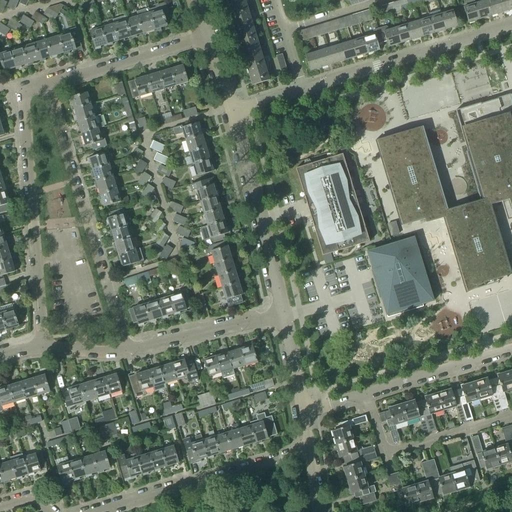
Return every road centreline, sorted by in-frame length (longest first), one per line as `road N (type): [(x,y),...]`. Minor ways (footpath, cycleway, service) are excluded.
road 1 (residential): [(231,111),(511,26)]
road 2 (residential): [(126,351),(45,85)]
road 3 (residential): [(42,348),(23,102),(45,85)]
road 4 (residential): [(303,411),(511,349)]
road 5 (residential): [(284,315),(231,111)]
road 6 (residential): [(108,511),(309,451)]
road 7 (residential): [(45,85),(210,36)]
road 8 (residential): [(126,351),(284,315)]
